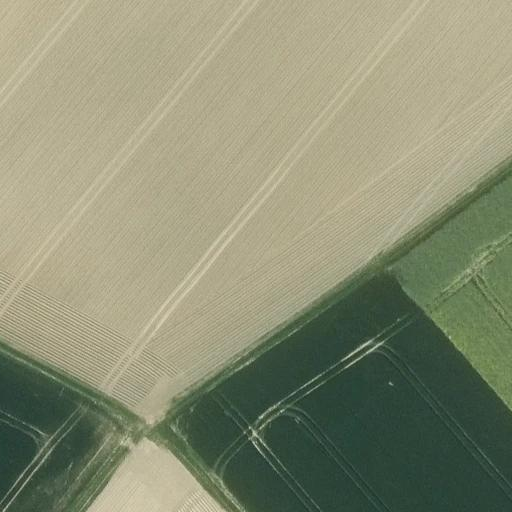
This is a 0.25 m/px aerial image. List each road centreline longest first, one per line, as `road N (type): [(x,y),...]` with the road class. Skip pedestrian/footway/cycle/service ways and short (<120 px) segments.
road 1 (track): [(155,425),(511,152)]
road 2 (track): [(155,425),(0,346)]
